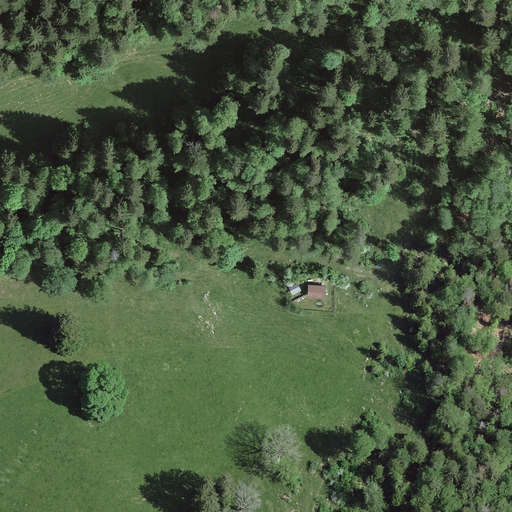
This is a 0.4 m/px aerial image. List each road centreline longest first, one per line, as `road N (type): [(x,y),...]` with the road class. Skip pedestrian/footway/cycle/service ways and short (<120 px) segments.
road 1 (track): [(0,295),(96,267),(156,276),(275,253),(378,272),(408,255),(422,222),(430,153),(335,38),(336,0)]
road 2 (track): [(308,511),(386,323),(394,267)]
